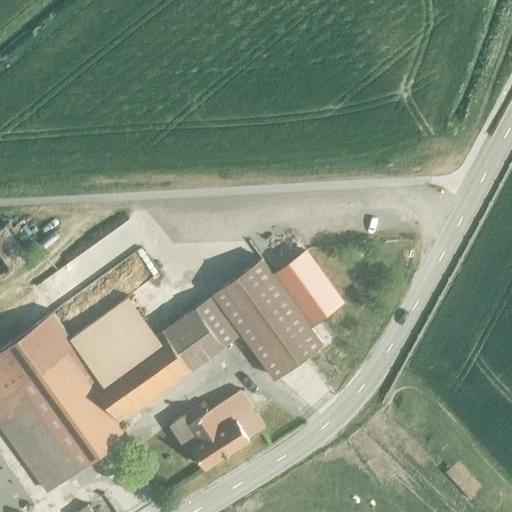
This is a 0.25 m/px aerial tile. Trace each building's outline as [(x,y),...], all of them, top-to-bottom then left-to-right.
[(14,267),(29,257),(6,225),(0,228),(0,252),(10,266),(0,273),(0,276),(2,279),(13,271),(14,267)] [(38,236),(45,244),(57,233),(50,225),(38,236)] [(307,251),(274,274),(312,326),(345,302),(307,251)] [(0,348),(0,425),(47,491),(129,432),(120,420),(242,332),(275,377),(323,342),(312,326),(274,274),(261,256),(212,292),(213,293),(158,332),(129,293),(71,335),(53,310),(0,348)] [(192,447),(205,466),(206,466),(250,437),(266,427),(241,388),(209,408),(204,400),(185,413),(190,421),(188,422),(199,439),(191,444),(192,447)] [(188,450),(192,447),(191,444),(199,439),(188,422),(190,421),(185,413),(170,422),(188,450)] [(0,511),(11,511),(32,498),(0,451),(0,511)] [(93,511),(89,503),(74,511),(93,511)]
